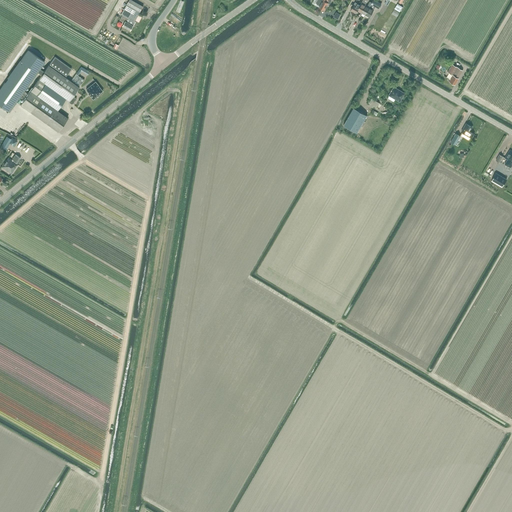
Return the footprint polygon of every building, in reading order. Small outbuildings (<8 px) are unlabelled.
[(123,15),(120,20),(124,22),(122,26),(131,30),(135,22),(144,6),(133,0),(129,0),(121,14),(123,15)] [(328,3),(330,4),(332,0),(330,0),(317,0),(316,3),(320,6),(319,7),(324,10),(328,3)] [(355,2),(351,10),(356,13),(357,11),(357,10),(361,13),(365,5),(368,0),(362,0),(360,5),(355,2)] [(370,5),(365,15),(369,18),(376,7),(379,8),(381,4),(374,0),(372,0),(372,2),(370,5)] [(361,13),(360,14),(361,15),(362,13),(363,14),(365,15),(370,5),(372,2),(370,1),(367,6),(365,5),(361,13)] [(402,3),(399,8),(404,11),(407,6),(402,3)] [(28,50),(0,89),(0,105),(9,112),(21,95),(25,98),(28,94),(24,91),(37,72),(42,75),(44,72),(40,69),(45,62),(28,50)] [(55,57),(50,64),(66,76),(71,69),(55,57)] [(455,84),(459,78),(463,70),(452,64),(448,72),(453,75),(450,81),(455,84)] [(25,98),(20,105),(58,132),(68,117),(58,110),(66,98),(69,101),(69,102),(71,104),(72,103),(73,103),(74,101),(76,99),(73,95),(79,87),(49,65),(44,72),(42,75),(28,94),(25,98)] [(88,87),(91,90),(88,93),(93,99),(103,91),(95,82),(88,87)] [(389,95),(388,98),(394,101),(395,99),(400,102),(405,94),(394,87),(389,95)] [(371,98),(369,103),(376,107),(379,103),(371,98)] [(357,133),(367,115),(354,107),(343,125),(357,133)] [(462,131),(461,132),(462,132),(471,137),(472,138),(474,134),(470,131),(472,127),(466,123),(463,128),(462,131)] [(450,142),(455,145),(460,136),(455,133),(452,139),(450,142)] [(7,136),(1,146),(5,149),(9,143),(14,146),(17,141),(12,137),(11,139),(7,136)] [(12,160),(17,163),(21,158),(15,154),(12,160)] [(17,163),(12,160),(8,157),(1,167),(11,174),(18,164),(17,163)] [(497,173),(492,180),(503,186),(507,178),(497,173)]
